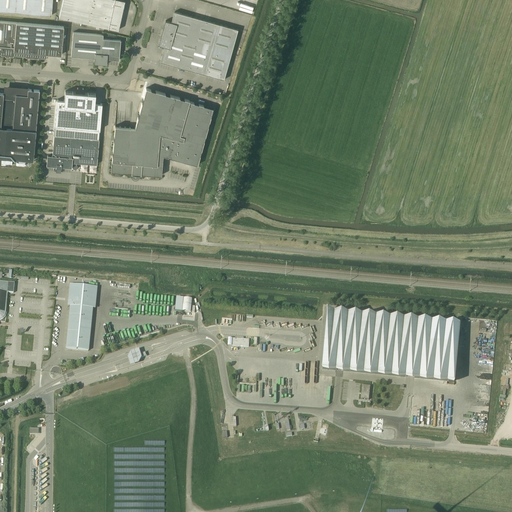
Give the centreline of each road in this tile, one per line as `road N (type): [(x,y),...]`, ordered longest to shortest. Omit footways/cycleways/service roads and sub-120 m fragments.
road 1 (unclassified): [(0,213),(205,226),(280,0)]
road 2 (unclassified): [(0,69),(119,80),(128,75),(149,0)]
road 3 (unknown): [(52,358),(61,287),(72,279),(92,280),(104,292),(98,346),(79,357)]
road 4 (track): [(111,511),(111,448),(159,433),(169,445),(176,511)]
road 5 (track): [(310,497),(474,511)]
